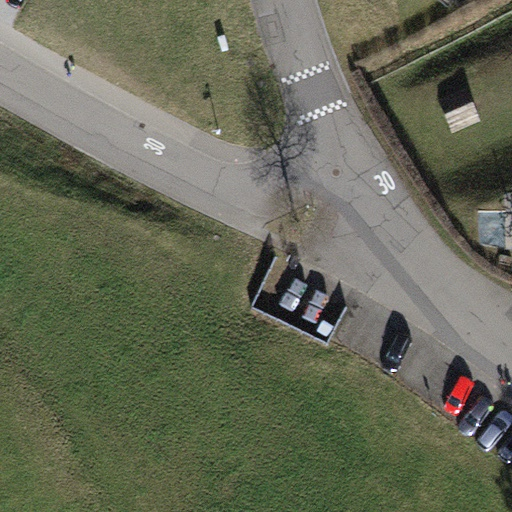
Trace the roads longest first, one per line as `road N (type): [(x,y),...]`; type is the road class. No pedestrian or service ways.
road 1 (residential): [(0,58),(217,176),(259,187),(300,182),(342,163)]
road 2 (residential): [(342,163),(433,291),(511,355)]
road 3 (residential): [(294,0),(342,163)]
